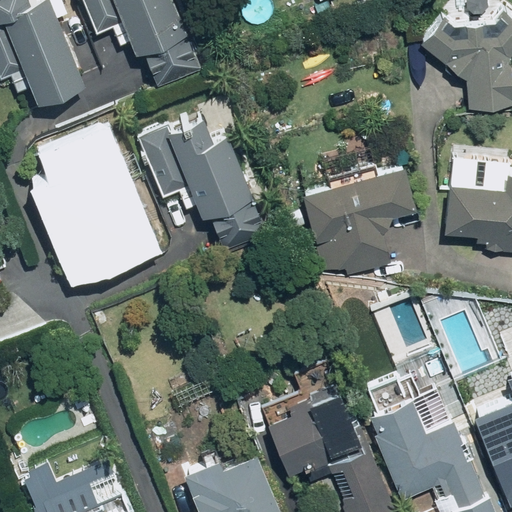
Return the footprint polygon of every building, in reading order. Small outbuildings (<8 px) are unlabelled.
[(90,77),(60,0),(0,0),(0,69),(2,74),(12,70),(19,86),(35,79),(42,96),(90,77)] [(81,0),(92,28),(126,16),(138,48),(150,43),(162,76),(201,61),(178,0),(81,0)] [(511,6),(458,15),(447,4),(422,30),(471,77),(471,102),(511,101),(511,6)] [(206,107),(140,130),(162,190),(180,184),(187,204),(200,199),(204,210),(214,207),(225,238),(267,223),(232,124),(214,130),(206,107)] [(146,225),(108,124),(81,134),(88,151),(37,170),(72,263),(135,240),(131,231),(146,225)] [(511,163),(509,163),(510,154),(457,150),(455,176),(451,176),(447,225),(478,227),(477,234),(487,235),(486,244),(511,245),(511,163)] [(338,263),(340,260),(352,267),(394,258),(387,223),(395,207),(416,201),(406,159),(305,184),(316,227),(336,222),(316,249),(338,263)] [(301,385),(262,399),(291,472),(327,458),(348,511),(401,511),(374,442),(346,453),(342,443),(363,435),(339,374),(331,377),(321,350),(292,361),(301,385)] [(442,479),(456,511),(499,511),(456,409),(429,421),(413,385),(420,382),(414,369),(401,374),(399,370),(372,382),(380,400),(369,406),(407,494),(442,479)] [(511,392),(473,409),(511,503),(511,502),(511,392)] [(287,511),(257,444),(225,458),(221,449),(183,466),(203,511),(287,511)] [(110,511),(104,496),(125,488),(111,453),(59,475),(50,452),(17,466),(36,511),(110,511)]
